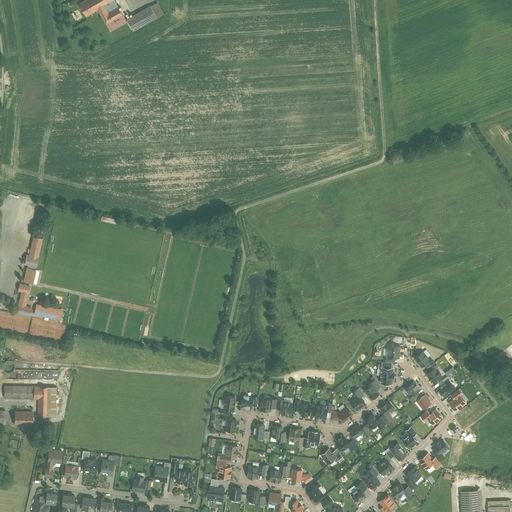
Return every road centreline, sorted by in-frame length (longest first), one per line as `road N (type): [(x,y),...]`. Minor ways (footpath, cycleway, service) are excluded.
road 1 (track): [(0,351),(26,363),(216,374),(245,253),(234,212),(383,159),(373,0)]
road 2 (residential): [(315,511),(293,488),(243,479),(250,419),(340,428),(412,374),(448,417),(358,511)]
road 3 (residential): [(28,511),(36,484),(189,503)]
